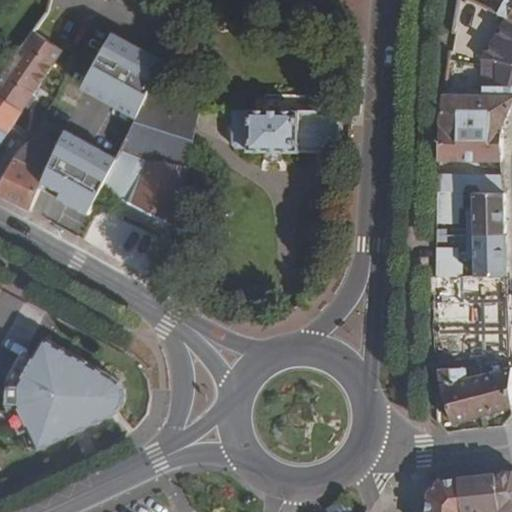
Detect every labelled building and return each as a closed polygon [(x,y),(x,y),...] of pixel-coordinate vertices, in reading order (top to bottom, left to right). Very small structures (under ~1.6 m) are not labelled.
[(494,12),(498,14),(505,0),(499,0),(499,3),(494,12)] [(506,18),(511,20),(511,0),(505,0),(498,14),(506,18)] [(511,64),(511,20),(506,18),(491,41),(499,44),(496,60),(511,64)] [(0,76),(0,96),(22,111),(54,66),(62,52),(32,32),(0,76)] [(150,93),(165,61),(110,34),(83,89),(138,117),(150,93)] [(484,58),(483,60),(496,60),(499,44),(491,41),(484,58)] [(511,95),(511,64),(496,60),(483,60),(483,85),(482,95),(511,95)] [(138,117),(122,150),(150,162),(155,162),(188,168),(190,168),(200,109),(150,93),(138,117)] [(505,173),(503,162),(503,129),(511,108),(511,95),(482,95),(444,94),(439,127),(439,161),(492,161),(491,173),(505,173)] [(22,111),(0,96),(0,144),(6,132),(22,111)] [(282,152),(339,153),(340,113),(234,111),(232,145),(236,148),(249,149),(249,151),(266,151),(282,152)] [(0,195),(30,212),(48,166),(60,137),(44,130),(15,159),(0,185),(0,195)] [(40,188),(90,214),(101,191),(119,156),(82,138),(80,144),(60,137),(48,166),(40,188)] [(155,162),(150,162),(122,150),(119,156),(101,191),(177,226),(188,168),(155,162)] [(282,152),(266,151),(266,158),(270,161),(278,162),(282,159),(282,152)] [(436,259),(436,277),(507,275),(507,257),(436,259)] [(507,275),(436,277),(437,294),(508,291),(507,275)] [(10,381),(9,403),(22,432),(30,428),(40,449),(112,417),(119,411),(123,405),(125,397),(124,389),(119,382),(113,376),(45,340),(29,370),(19,365),(10,381)] [(478,359),(479,368),(467,370),(467,368),(440,369),(441,384),(453,424),(511,406),(511,366),(511,367),(510,352),(478,359)] [(511,511),(511,471),(440,480),(429,492),(427,511),(511,511)]
